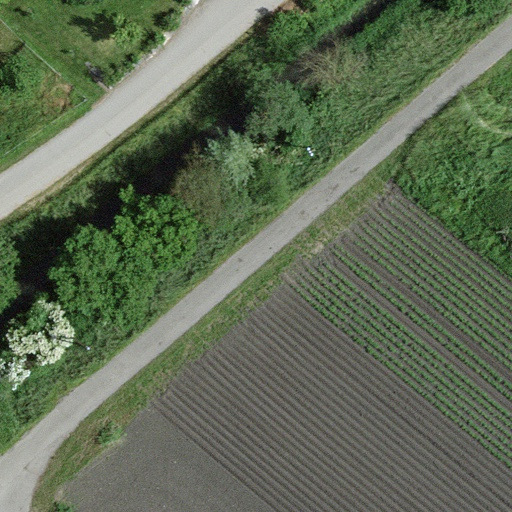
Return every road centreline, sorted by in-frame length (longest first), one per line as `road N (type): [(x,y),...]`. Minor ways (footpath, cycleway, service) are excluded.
road 1 (track): [(511,28),(0,479)]
road 2 (track): [(239,0),(59,157),(0,197)]
